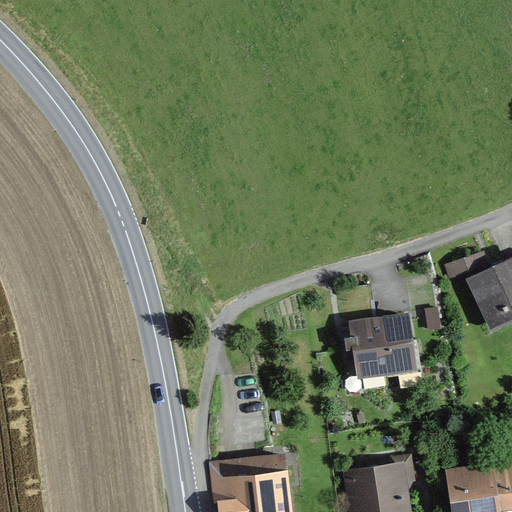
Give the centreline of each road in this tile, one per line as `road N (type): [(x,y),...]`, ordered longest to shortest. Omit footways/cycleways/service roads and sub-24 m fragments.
road 1 (secondary): [(0,40),(60,109),(118,212),(158,347),(183,495)]
road 2 (unclassified): [(511,211),(232,309),(220,327),(199,451),(183,495)]
